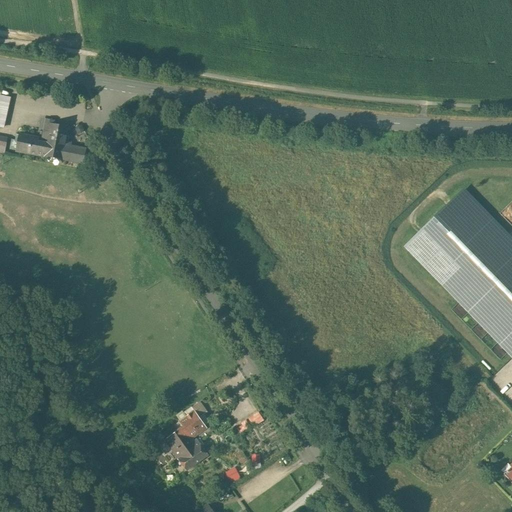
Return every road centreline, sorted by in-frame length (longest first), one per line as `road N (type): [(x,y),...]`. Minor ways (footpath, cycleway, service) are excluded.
road 1 (unclassified): [(114,84),(108,119),(121,162),(354,511)]
road 2 (tertiary): [(114,84),(393,123),(511,128)]
